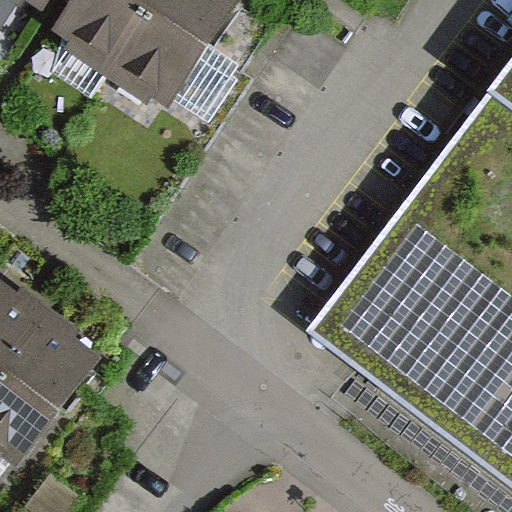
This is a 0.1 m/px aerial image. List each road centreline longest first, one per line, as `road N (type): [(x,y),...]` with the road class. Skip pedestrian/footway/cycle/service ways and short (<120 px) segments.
road 1 (residential): [(271,401),(414,511)]
road 2 (residential): [(186,511),(271,401)]
